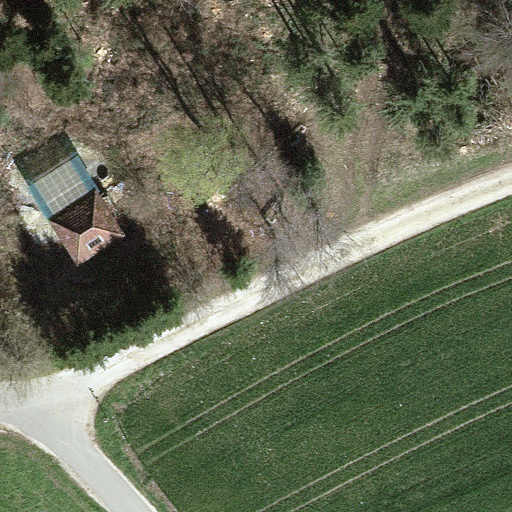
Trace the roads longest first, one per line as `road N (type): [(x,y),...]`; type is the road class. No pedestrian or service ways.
road 1 (track): [(0,406),(21,412),(378,236),(511,180)]
road 2 (track): [(21,412),(66,441),(135,511)]
